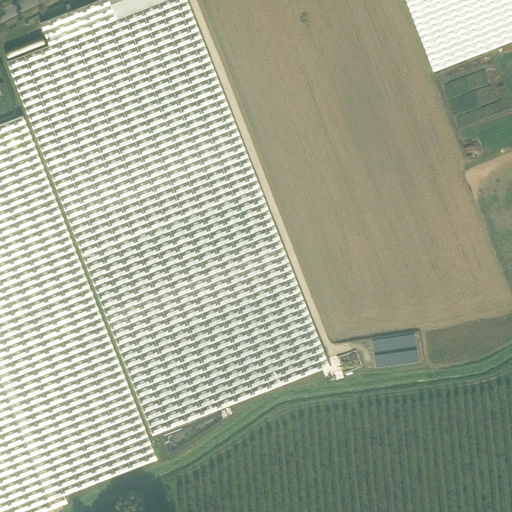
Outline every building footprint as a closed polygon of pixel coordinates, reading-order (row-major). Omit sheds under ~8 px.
[(164,0),(116,19),(108,0),(97,0),(40,22),(49,45),(7,61),(83,256),(153,436),(329,366),(260,186),(187,0),(164,0)] [(108,0),(116,19),(164,0),(108,0)] [(511,41),(511,0),(404,0),(432,72),(511,41)] [(0,511),(41,511),(67,502),(64,494),(157,458),(23,115),(0,123),(0,511)] [(372,338),(374,353),(376,367),(418,363),(417,348),(416,348),(414,334),(372,338)]
